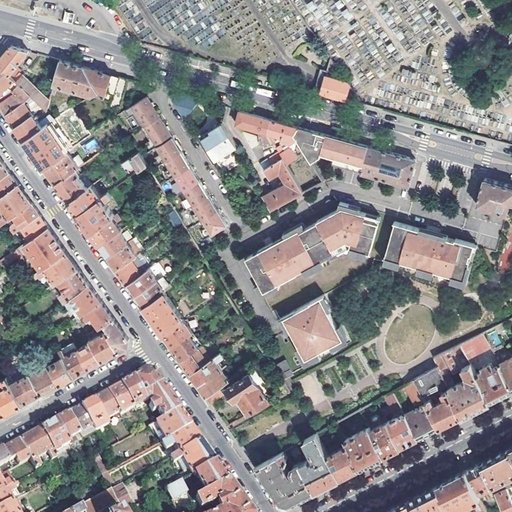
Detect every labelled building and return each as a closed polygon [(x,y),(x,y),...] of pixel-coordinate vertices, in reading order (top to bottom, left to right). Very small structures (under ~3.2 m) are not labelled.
[(17,64),(29,50),(11,45),(0,58),(0,65),(31,95),(44,107),(49,111),(51,103),(51,101),(19,71),(21,68),(17,64)] [(329,71),(323,93),(347,100),(352,85),(333,58),(329,71)] [(61,59),(53,92),(57,93),(59,84),(93,93),(96,92),(113,97),(119,75),(114,74),(95,68),(71,62),(61,59)] [(31,95),(0,65),(0,105),(6,113),(25,100),(31,95)] [(323,69),(317,92),(323,93),(329,71),(323,69)] [(120,105),(128,78),(119,75),(113,97),(111,106),(111,107),(118,104),(120,105)] [(185,119),(200,98),(173,90),(171,96),(185,119)] [(153,105),(147,95),(125,110),(129,117),(133,114),(142,127),(160,116),(153,105)] [(25,100),(6,113),(8,116),(15,126),(34,113),(29,106),(30,105),(28,102),(26,103),(25,100)] [(49,111),(52,114),(57,118),(72,107),(73,107),(68,100),(56,108),(51,103),(49,111)] [(267,117),(236,108),(233,122),(262,130),(259,133),(260,143),(264,144),(266,148),(275,143),(268,132),(271,118),(267,117)] [(17,129),(24,139),(48,124),(57,118),(52,114),(40,122),(38,119),(39,118),(37,114),(35,116),(34,113),(15,126),(17,129)] [(166,126),(160,116),(142,127),(150,140),(145,143),(150,150),(155,147),(173,136),(166,126)] [(271,118),(268,132),(283,136),(282,140),(290,143),(297,139),(294,134),(298,126),(293,124),(271,118)] [(67,150),(48,124),(24,139),(34,154),(43,166),(67,150)] [(237,147),(223,124),(203,136),(217,159),(225,155),(226,157),(229,158),(231,156),(232,153),(231,151),(237,147)] [(364,164),(369,145),(298,126),(294,134),(297,139),(309,157),(317,150),(320,151),(335,156),(364,164)] [(177,142),(173,136),(155,147),(159,154),(154,157),(159,165),(164,161),(182,151),(177,142)] [(94,138),(83,146),(88,154),(99,147),(94,138)] [(283,157),(287,163),(298,157),(293,148),(289,148),(285,151),(281,145),(277,147),(283,157)] [(373,147),(369,145),(364,164),(362,170),(361,172),(409,186),(413,173),(417,159),(373,147)] [(67,150),(43,166),(46,170),(55,184),(75,170),(79,167),(67,150)] [(317,150),(309,157),(311,160),(319,154),(320,151),(317,150)] [(147,164),(139,151),(123,162),(128,169),(136,164),(139,170),(142,168),(147,164)] [(174,176),(191,165),(186,158),(182,151),(164,161),(169,168),(164,172),(169,179),(174,176)] [(335,156),(333,161),(362,170),(364,164),(335,156)] [(287,163),(283,157),(266,168),(271,177),(281,171),(288,183),(265,197),(271,208),(304,190),(287,163)] [(2,159),(0,160),(0,177),(11,171),(5,162),(2,159)] [(183,190),(200,180),(196,172),(191,165),(174,176),(178,183),(173,186),(178,194),(183,190)] [(75,170),(55,184),(58,187),(68,201),(87,188),(75,170)] [(113,170),(96,182),(99,186),(116,174),(113,170)] [(0,195),(19,182),(13,174),(11,171),(0,177),(0,195)] [(511,185),(484,177),(477,204),(507,212),(510,203),(511,203),(511,185)] [(210,194),(205,188),(200,180),(183,190),(188,198),(182,201),(187,209),(193,205),(210,194)] [(0,219),(2,223),(12,215),(32,201),(25,191),(19,182),(0,195),(0,204),(5,212),(0,215),(0,219)] [(75,211),(77,214),(102,197),(93,184),(87,188),(68,201),(75,211)] [(202,219),(219,209),(214,202),(210,194),(193,205),(197,212),(191,216),(196,224),(202,219)] [(102,197),(77,214),(84,224),(90,232),(114,215),(102,197)] [(16,232),(21,228),(41,214),(39,210),(32,201),(12,215),(16,221),(11,224),(16,232)] [(298,272),(318,262),(317,260),(334,251),(333,249),(347,241),(352,243),(351,247),(371,253),(380,223),(366,219),(368,214),(361,212),(355,210),(349,208),(350,204),(341,202),(339,209),(318,220),(319,221),(301,230),(300,228),(273,242),(274,244),(271,246),(268,248),(267,245),(247,256),(265,290),(279,283),(298,273),(298,272)] [(175,209),(169,213),(171,216),(170,217),(174,223),(176,222),(178,225),(183,222),(175,209)] [(205,237),(228,223),(223,216),(219,209),(202,219),(206,226),(200,230),(205,237)] [(92,235),(98,244),(121,229),(122,228),(117,221),(121,218),(117,213),(114,215),(90,232),(92,235)] [(41,214),(21,228),(26,235),(23,237),(25,239),(28,237),(30,240),(50,226),(48,223),(41,214)] [(368,214),(366,219),(380,223),(381,218),(368,214)] [(386,257),(465,280),(471,261),(469,261),(471,256),(472,256),(475,245),(456,239),(456,241),(448,238),(449,237),(441,235),(440,238),(433,236),(426,234),(427,231),(396,222),(386,257)] [(30,240),(16,250),(29,269),(33,274),(38,271),(67,250),(58,238),(50,226),(30,240)] [(101,248),(107,256),(127,242),(121,232),(123,231),(121,229),(98,244),(101,248)] [(184,235),(188,241),(193,238),(189,231),(184,235)] [(127,242),(107,256),(109,260),(116,269),(135,256),(140,252),(132,239),(127,242)] [(385,262),(466,284),(477,246),(475,245),(472,256),(471,256),(469,261),(471,261),(465,280),(386,257),(385,262)] [(67,250),(38,271),(42,276),(48,272),(55,283),(79,267),(73,258),(67,250)] [(241,256),(262,296),(280,286),(279,283),(265,290),(247,256),(246,254),(241,256)] [(135,256),(116,269),(118,273),(127,284),(146,271),(135,256)] [(79,267),(55,283),(67,300),(90,283),(81,270),(79,267)] [(129,287),(134,295),(157,279),(149,268),(146,271),(127,284),(129,287)] [(33,274),(29,269),(24,272),(28,278),(33,274)] [(157,279),(134,295),(136,298),(142,306),(164,292),(165,291),(163,288),(170,283),(164,274),(157,279)] [(67,300),(78,315),(83,312),(102,299),(100,296),(93,287),(90,283),(67,300)] [(184,320),(164,292),(142,306),(160,331),(163,335),(184,320)] [(344,338),(321,296),(310,302),(310,303),(295,311),(294,310),(291,312),(293,315),(295,319),(287,323),(291,331),(306,358),(344,338)] [(102,299),(83,312),(89,320),(92,318),(93,319),(95,318),(100,326),(105,323),(114,316),(112,313),(102,299)] [(280,318),(288,333),(291,331),(287,323),(295,319),(293,315),(291,312),(280,318)] [(78,315),(72,320),(80,335),(87,332),(78,315)] [(114,316),(105,323),(111,331),(109,332),(119,351),(128,346),(129,337),(122,328),(114,316)] [(184,320),(163,335),(172,348),(180,360),(201,346),(184,320)] [(92,335),(90,336),(91,339),(102,360),(111,355),(119,351),(109,332),(107,330),(104,331),(93,338),(92,335)] [(462,343),(467,354),(489,343),(484,332),(462,343)] [(15,336),(9,340),(20,357),(26,353),(15,336)] [(90,343),(79,348),(89,367),(100,361),(102,360),(91,339),(89,340),(90,343)] [(447,383),(453,380),(450,373),(459,369),(472,363),(467,354),(462,343),(435,356),(439,365),(415,378),(423,395),(447,383)] [(89,367),(79,348),(77,345),(65,351),(63,348),(59,350),(73,376),(87,368),(89,367)] [(182,363),(190,374),(210,359),(201,346),(180,360),(182,363)] [(50,363),(51,365),(61,383),(70,377),(73,376),(59,350),(55,353),(58,359),(50,363)] [(210,359),(190,374),(196,382),(198,385),(220,369),(216,363),(223,358),(220,353),(210,359)] [(511,357),(499,363),(511,389),(511,357)] [(274,366),(281,378),(292,372),(286,360),(274,366)] [(484,370),(477,373),(490,401),(509,391),(511,389),(499,363),(494,366),(491,362),(482,366),(484,370)] [(490,401),(477,373),(472,363),(459,369),(464,379),(455,384),(449,387),(450,390),(461,416),(486,403),(490,401)] [(42,369),(31,376),(41,393),(51,388),(61,383),(51,365),(43,370),(42,369)] [(204,393),(206,396),(218,388),(228,381),(224,374),(228,370),(225,366),(220,369),(198,385),(204,393)] [(26,367),(7,377),(22,404),(26,402),(41,393),(31,376),(26,367)] [(143,392),(161,383),(159,380),(154,372),(146,369),(134,376),(143,392)] [(464,379),(459,369),(450,373),(453,380),(455,384),(464,379)] [(269,401),(250,372),(227,388),(236,400),(239,399),(248,413),(269,401)] [(22,404),(7,377),(7,376),(2,379),(6,387),(0,389),(0,408),(3,414),(13,409),(22,404)] [(132,377),(121,383),(134,406),(147,399),(143,392),(134,376),(132,377)] [(421,406),(406,413),(418,438),(422,436),(439,427),(426,401),(423,395),(415,378),(405,384),(416,404),(419,402),(421,406)] [(118,385),(107,390),(119,412),(120,413),(134,406),(121,383),(118,385)] [(161,383),(143,392),(147,399),(151,397),(154,402),(150,404),(153,410),(157,408),(163,418),(180,408),(171,395),(161,383)] [(400,387),(394,390),(399,401),(406,398),(400,387)] [(223,394),(218,388),(206,396),(211,403),(223,394)] [(105,392),(94,398),(106,419),(119,412),(107,390),(105,392)] [(396,417),(388,421),(401,446),(414,440),(418,438),(406,413),(399,401),(394,390),(385,395),(396,417)] [(431,399),(426,401),(439,427),(451,421),(461,416),(450,390),(443,393),(445,399),(443,400),(442,399),(437,402),(437,403),(434,404),(431,399)] [(91,399),(81,405),(95,430),(108,423),(106,419),(94,398),(91,399)] [(78,407),(67,412),(81,437),(95,430),(81,405),(78,407)] [(157,421),(165,438),(191,424),(182,412),(180,408),(163,418),(157,421)] [(58,417),(56,419),(69,443),(69,444),(81,437),(67,412),(58,417)] [(52,421),(41,427),(54,451),(69,443),(56,419),(52,421)] [(388,421),(370,430),(383,455),(387,454),(401,446),(388,421)] [(191,424),(165,438),(161,441),(166,449),(175,444),(179,451),(201,439),(193,428),(191,424)] [(30,433),(19,439),(30,458),(36,468),(41,465),(37,458),(47,453),(51,460),(57,457),(54,451),(41,427),(30,433)] [(346,439),(348,444),(360,467),(379,457),(383,455),(370,430),(369,427),(346,439)] [(340,478),(328,454),(317,432),(306,438),(316,458),(310,460),(309,458),(302,462),(315,490),(319,488),(340,478)] [(116,437),(103,444),(105,449),(118,442),(116,437)] [(15,458),(18,465),(30,458),(19,439),(17,440),(1,449),(8,461),(9,461),(15,458)] [(179,451),(170,456),(174,463),(182,458),(191,474),(216,460),(213,456),(201,439),(179,451)] [(348,444),(328,454),(340,478),(343,476),(360,467),(348,444)] [(511,481),(511,455),(508,448),(504,451),(481,462),(494,490),(498,498),(509,493),(511,491),(511,487),(510,482),(511,481)] [(0,465),(8,461),(1,449),(0,449),(0,465)] [(288,456),(285,450),(273,457),(256,466),(276,495),(281,502),(285,503),(289,504),(315,490),(302,462),(301,461),(294,464),(293,469),(295,472),(291,474),(285,462),(288,461),(288,456)] [(97,454),(92,457),(95,463),(100,460),(97,454)] [(106,472),(100,460),(95,463),(101,474),(106,472)] [(216,460),(191,474),(193,477),(195,476),(205,493),(229,480),(218,464),(216,460)] [(465,470),(479,498),(494,490),(481,462),(478,464),(465,470)] [(435,485),(449,511),(451,511),(472,502),(474,506),(474,511),(486,511),(479,498),(465,470),(441,483),(435,485)] [(0,492),(13,484),(6,471),(0,474),(0,492)] [(165,488),(171,500),(186,491),(180,480),(165,488)] [(217,511),(214,511),(251,511),(229,480),(205,493),(194,498),(196,501),(200,508),(217,499),(218,501),(216,502),(218,508),(217,511)] [(0,507),(13,501),(9,493),(16,489),(13,484),(0,492),(0,507)] [(121,484),(110,490),(116,502),(122,511),(121,511),(123,511),(133,507),(121,484)] [(431,488),(408,499),(414,511),(449,511),(435,485),(431,488)] [(84,511),(97,511),(116,502),(110,490),(97,497),(89,501),(81,506),(84,511)] [(94,490),(85,494),(89,501),(97,497),(94,490)] [(498,498),(503,511),(511,511),(511,500),(509,493),(498,498)] [(13,501),(0,507),(0,511),(24,511),(17,498),(13,501)] [(386,510),(386,511),(414,511),(408,499),(405,501),(386,510)]
